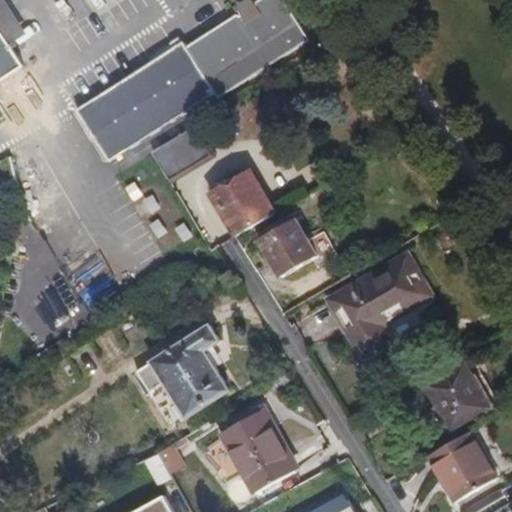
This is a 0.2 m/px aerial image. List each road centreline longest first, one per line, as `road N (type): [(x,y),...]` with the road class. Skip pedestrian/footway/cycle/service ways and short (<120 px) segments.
road 1 (residential): [(396,511),(238,255)]
road 2 (unknown): [(41,0),(57,46),(54,100),(29,127),(0,137)]
